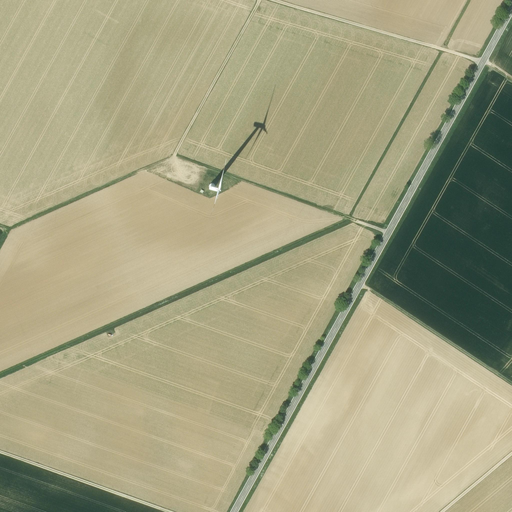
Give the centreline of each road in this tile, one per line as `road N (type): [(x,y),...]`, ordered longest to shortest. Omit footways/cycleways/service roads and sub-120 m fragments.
road 1 (secondary): [(233,511),(511,9)]
road 2 (track): [(0,377),(352,219)]
road 3 (track): [(352,219),(175,153),(9,229)]
road 4 (track): [(482,62),(275,0)]
road 5 (track): [(360,284),(511,383)]
road 6 (track): [(0,452),(169,511)]
road 7 (track): [(175,153),(259,0)]
road 8 (track): [(154,308),(101,186)]
